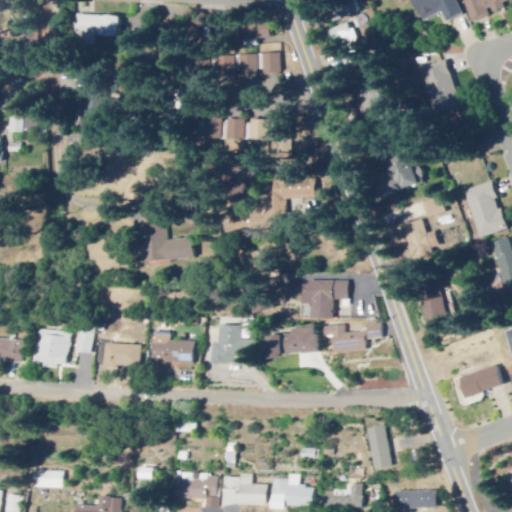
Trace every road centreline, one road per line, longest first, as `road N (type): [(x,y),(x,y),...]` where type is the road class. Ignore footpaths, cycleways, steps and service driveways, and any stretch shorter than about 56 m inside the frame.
road 1 (tertiary): [(473,511),(286,0)]
road 2 (residential): [(453,454),(511,431),(488,70),(511,47)]
road 3 (residential): [(433,404),(0,392)]
road 4 (residential): [(99,211),(75,201),(61,179),(49,0)]
